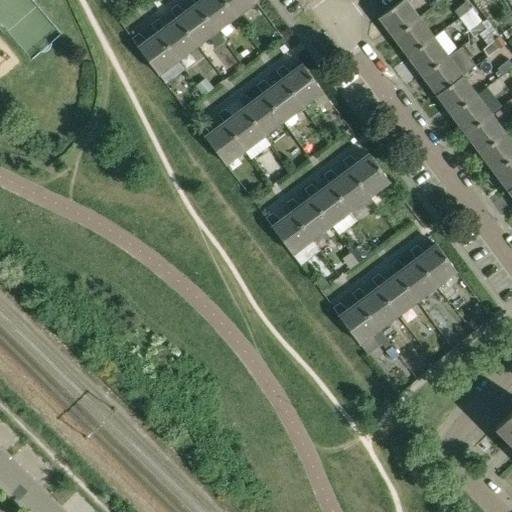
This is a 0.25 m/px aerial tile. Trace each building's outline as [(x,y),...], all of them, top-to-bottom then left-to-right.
[(216,30),(236,16),(223,0),(194,0),(197,3),(194,5),(216,30)] [(223,0),(236,16),(256,0),(255,0),(223,0)] [(399,0),(378,16),(393,37),(418,18),(405,0),(399,0)] [(465,2),(454,11),(459,18),(471,10),(465,2)] [(186,11),(178,4),(171,9),(178,17),(176,18),(197,45),(216,30),(194,5),(186,11)] [(167,25),(159,18),(152,23),(158,31),(158,32),(177,59),(197,45),(176,18),(167,25)] [(418,18),(393,37),(408,56),(433,37),(418,18)] [(479,21),(469,31),(474,37),(479,34),(485,29),(481,23),(479,21)] [(511,46),(511,25),(497,36),(504,45),(508,41),(511,46)] [(158,74),(177,59),(158,32),(148,39),(139,32),(132,38),(138,47),(158,74)] [(408,56),(422,75),(447,56),(433,37),(408,56)] [(487,45),(483,49),(488,56),(499,47),(493,40),(487,45)] [(422,75),(437,95),(462,76),(447,56),(422,75)] [(511,64),(508,59),(497,69),(502,76),(507,71),(511,67),(511,64)] [(283,65),(277,70),(283,78),(281,80),(302,106),(312,98),(319,108),(322,106),(327,112),(334,106),(303,64),(291,72),(283,65)] [(451,114),(476,95),(462,76),(437,95),(451,114)] [(282,121),(302,106),(281,80),(272,86),(264,79),(257,84),(263,93),(261,95),(282,121)] [(206,80),(196,87),(201,95),(211,87),(206,80)] [(263,135),(282,121),(261,95),(253,101),(245,94),(238,99),(244,107),(243,108),(263,135)] [(451,114),(466,133),(491,115),(476,95),(451,114)] [(225,121),(224,122),(245,149),(263,135),(243,108),(233,115),(225,108),(219,113),(225,121)] [(466,133),(480,153),(505,134),(491,115),(466,133)] [(225,164),(245,149),(224,122),(214,129),(206,122),(199,128),(205,136),(205,137),(225,164)] [(511,143),(505,134),(480,153),(494,172),(511,159),(511,143)] [(396,190),(390,181),(370,154),(358,162),(350,155),(344,160),(350,168),(348,170),(369,196),(378,189),(385,198),(396,190)] [(511,159),(494,172),(509,192),(511,189),(511,159)] [(351,210),(369,196),(348,170),(339,176),(331,169),(324,174),(330,183),(351,210)] [(331,224),(351,210),(330,183),(320,191),(312,184),(305,189),(311,197),(311,198),(331,224)] [(291,212),(312,238),(331,224),(311,198),(301,205),(292,198),(286,203),(292,211),(291,212)] [(292,253),(312,238),(291,212),(281,219),(273,212),(266,218),(272,226),(271,227),(292,253)] [(456,270),(436,243),(425,252),(417,245),(410,250),(417,258),(415,259),(434,286),(456,270)] [(360,244),(350,252),(358,262),(368,255),(360,244)] [(415,301),(434,286),(415,259),(406,266),(398,259),(391,264),(397,272),(395,274),(415,301)] [(397,314),(415,301),(395,274),(387,280),(379,273),(372,278),(378,286),(377,288),(397,314)] [(328,284),(322,274),(313,280),(320,290),(328,284)] [(378,328),(397,314),(377,288),(367,295),(359,288),(352,293),(359,301),(358,301),(378,328)] [(339,316),(359,343),(378,328),(358,301),(348,309),(340,302),(333,307),(339,316)] [(511,410),(495,427),(510,443),(511,444),(511,410)]
